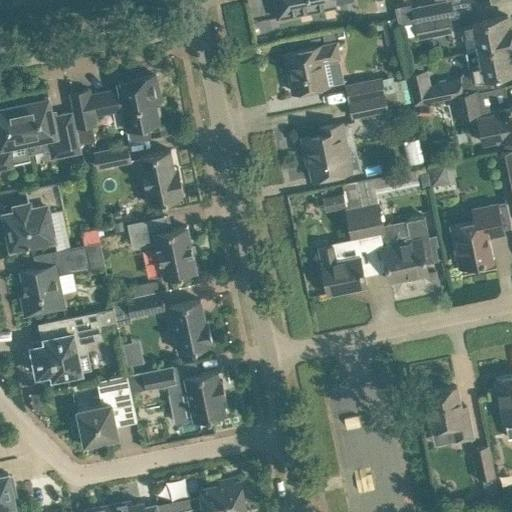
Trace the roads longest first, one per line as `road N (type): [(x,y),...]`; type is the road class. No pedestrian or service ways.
road 1 (residential): [(268,354),(197,17)]
road 2 (residential): [(286,437),(82,476),(0,398)]
road 3 (residential): [(268,354),(511,310)]
road 4 (residential): [(0,56),(197,17)]
